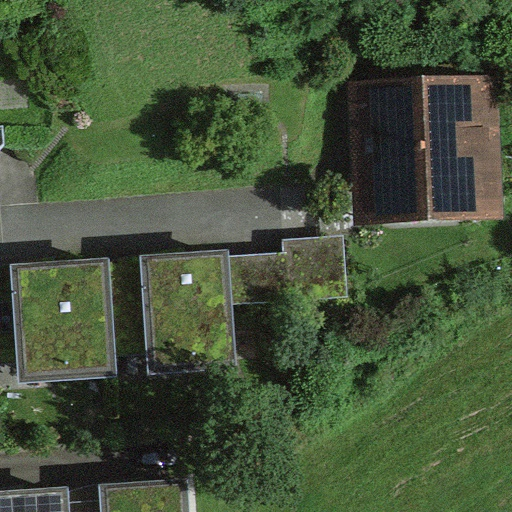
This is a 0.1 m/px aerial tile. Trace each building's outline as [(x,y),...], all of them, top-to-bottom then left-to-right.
[(494,215),(487,87),(356,94),(363,222),(494,215)] [(239,364),(229,256),(152,263),(162,371),(239,364)] [(113,365),(104,267),(25,275),(35,373),(113,365)] [(190,511),(188,489),(115,494),(116,511),(190,511)] [(70,511),(70,496),(0,502),(0,511),(70,511)]
